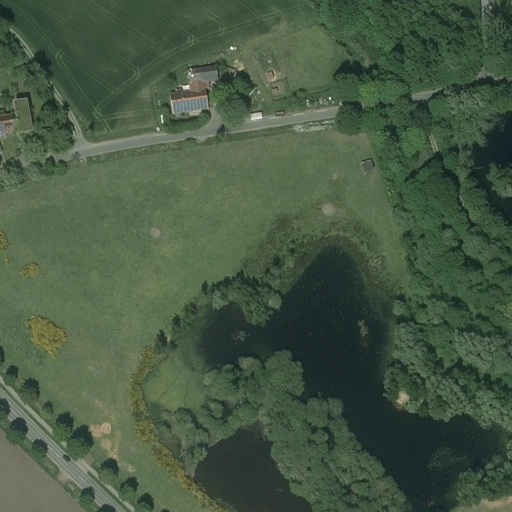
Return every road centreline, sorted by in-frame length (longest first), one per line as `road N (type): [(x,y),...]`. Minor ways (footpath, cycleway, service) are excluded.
road 1 (unclassified): [(0,174),(118,146),(511,79)]
road 2 (track): [(422,98),(458,200),(484,242),(511,260)]
road 3 (secondary): [(115,511),(0,398)]
road 4 (track): [(87,152),(72,118),(0,23)]
